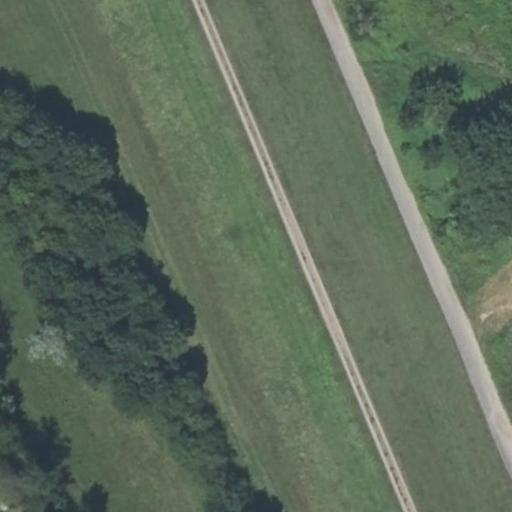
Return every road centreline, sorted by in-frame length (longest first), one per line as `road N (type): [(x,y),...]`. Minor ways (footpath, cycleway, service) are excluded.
road 1 (track): [(195,0),(408,511)]
road 2 (track): [(511,463),(319,0)]
